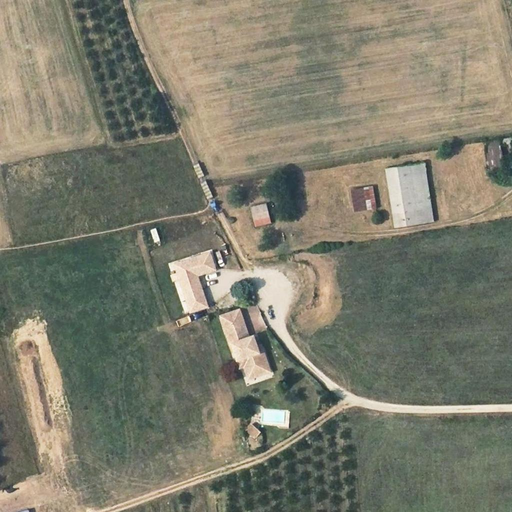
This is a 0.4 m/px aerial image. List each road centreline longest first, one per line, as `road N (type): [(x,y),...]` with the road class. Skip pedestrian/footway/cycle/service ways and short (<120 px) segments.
road 1 (track): [(126,0),(147,63),(247,272),(284,339),(329,388),(359,408),(511,410)]
road 2 (track): [(0,253),(215,207)]
